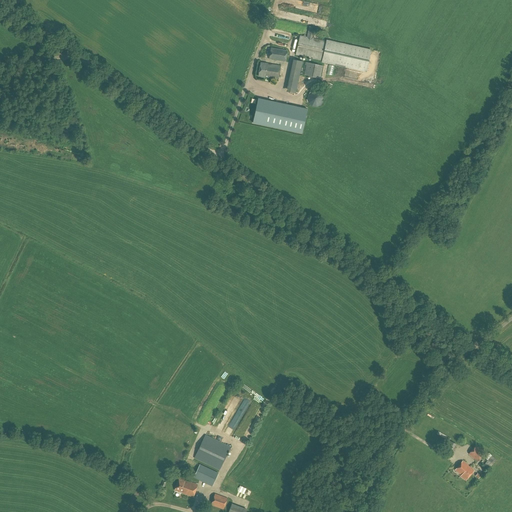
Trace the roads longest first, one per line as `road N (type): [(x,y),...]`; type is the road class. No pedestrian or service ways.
road 1 (unclassified): [(475,347),(220,159)]
road 2 (unclassified): [(220,159),(87,62),(61,57),(0,66)]
road 3 (residential): [(367,511),(390,451),(429,389),(475,347)]
road 4 (track): [(156,505),(86,460),(0,439)]
